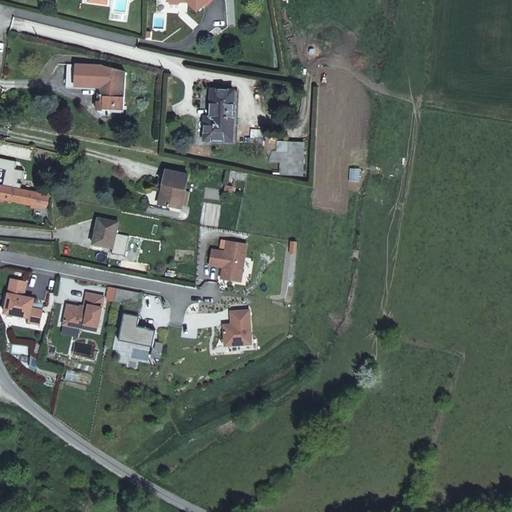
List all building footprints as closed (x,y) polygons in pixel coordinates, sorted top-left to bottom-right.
[(167,0),(167,5),(177,6),(181,3),(184,3),(193,15),(208,3),(206,0),(167,0)] [(102,75),(100,97),(104,97),(104,109),(109,109),(124,110),(126,76),(102,75)] [(229,111),(234,111),(234,90),(212,90),(210,117),(205,117),(204,140),(227,141),(229,111)] [(108,116),(109,109),(104,109),(104,97),(100,97),(97,97),(96,107),(97,108),(97,109),(97,111),(99,114),(102,115),(108,116)] [(181,209),(181,206),(184,191),(188,175),(166,171),(159,204),(181,209)] [(234,179),(246,181),(248,174),(235,172),(234,179)] [(0,199),(31,205),(32,201),(46,205),(48,196),(0,185),(0,199)] [(189,193),(184,191),(181,206),(186,207),(189,193)] [(113,249),(118,222),(98,218),(93,245),(113,249)] [(220,263),(224,264),(223,267),(221,279),(237,281),(238,272),(242,272),(247,244),(227,241),(226,251),(212,249),(210,265),(220,267),(220,263)] [(27,281),(11,278),(4,312),(29,318),(28,322),(40,324),(43,310),(32,307),(34,298),(24,296),(27,281)] [(140,292),(117,288),(114,301),(137,305),(140,292)] [(67,304),(63,324),(81,328),(81,323),(98,327),(104,296),(87,293),(84,308),(67,304)] [(231,312),(232,321),(238,321),(238,324),(232,325),(224,325),(225,346),(252,344),(250,310),(231,312)] [(124,313),(119,338),(153,345),(156,330),(149,329),(149,328),(137,326),(139,319),(135,318),(135,315),(124,313)]
